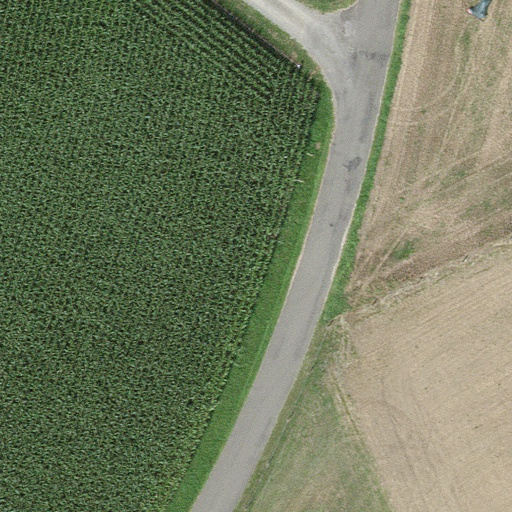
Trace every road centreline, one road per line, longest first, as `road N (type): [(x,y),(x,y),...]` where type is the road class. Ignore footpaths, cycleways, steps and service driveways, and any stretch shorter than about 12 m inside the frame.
road 1 (unclassified): [(386,0),(288,370),(213,511)]
road 2 (track): [(373,71),(269,0)]
